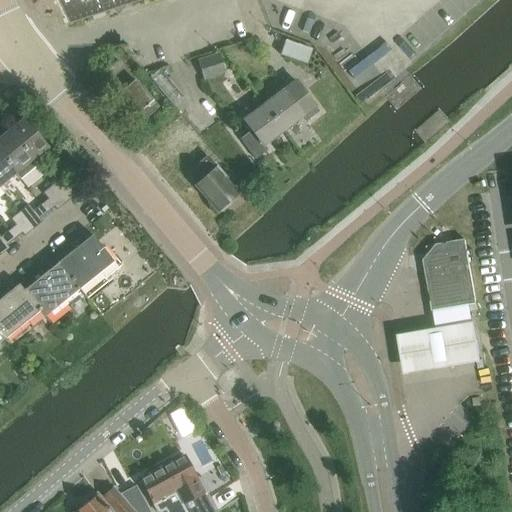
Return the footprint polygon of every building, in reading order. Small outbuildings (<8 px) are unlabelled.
[(54,0),(59,9),(66,24),(140,0),(54,0)] [(282,40),(277,53),(306,63),(310,49),(282,40)] [(219,53),(197,60),(202,79),(225,72),(219,53)] [(107,69),(110,72),(118,64),(115,61),(107,69)] [(141,129),(160,112),(138,86),(119,102),(141,129)] [(265,106),(283,130),(301,117),(306,123),(319,113),(302,90),(291,99),(285,91),(265,106)] [(37,104),(31,109),(36,115),(42,110),(37,104)] [(283,130),(265,106),(245,121),(251,129),(239,138),(255,161),(268,151),(263,145),(283,130)] [(24,119),(8,132),(31,161),(48,147),(24,119)] [(8,132),(0,138),(0,155),(15,174),(20,180),(36,167),(31,161),(8,132)] [(0,186),(15,174),(0,155),(0,186)] [(217,212),(220,210),(222,213),(232,205),(230,203),(237,197),(224,183),(226,181),(208,160),(197,170),(205,179),(196,187),(217,212)] [(52,187),(66,204),(74,197),(72,194),(80,187),(74,180),(66,186),(61,180),(52,187)] [(41,206),(47,214),(54,208),(57,211),(66,204),(52,187),(43,194),(48,200),(41,206)] [(20,213),(33,230),(42,223),(40,220),(47,214),(41,206),(33,212),(29,206),(20,213)] [(8,232),(15,240),(22,234),(24,237),(33,230),(20,213),(11,220),(16,226),(8,232)] [(7,246),(15,240),(8,232),(0,238),(0,256),(0,257),(9,249),(7,246)] [(79,290),(79,291),(99,274),(104,280),(118,269),(92,236),(83,244),(58,264),(79,290)] [(470,306),(477,305),(466,241),(438,246),(425,262),(426,271),(433,312),(434,312),(470,306)] [(19,285),(19,286),(44,318),(65,301),(70,307),(84,297),(79,291),(79,290),(58,264),(24,292),(19,285)] [(10,293),(0,300),(0,330),(7,339),(27,322),(32,328),(44,318),(19,286),(10,293)] [(437,327),(397,334),(404,374),(482,361),(475,320),(473,321),(470,306),(434,312),(437,327)] [(185,437),(199,428),(186,405),(171,413),(185,437)] [(180,501),(181,503),(185,511),(213,511),(196,480),(197,479),(184,456),(169,465),(163,468),(180,501)] [(180,501),(163,468),(140,480),(157,511),(163,511),(172,507),(181,503),(180,501)] [(85,506),(83,507),(77,511),(133,511),(114,488),(99,500),(96,496),(93,498),(89,498),(85,502),(85,506)] [(151,511),(138,496),(130,502),(128,503),(135,511),(151,511)]
